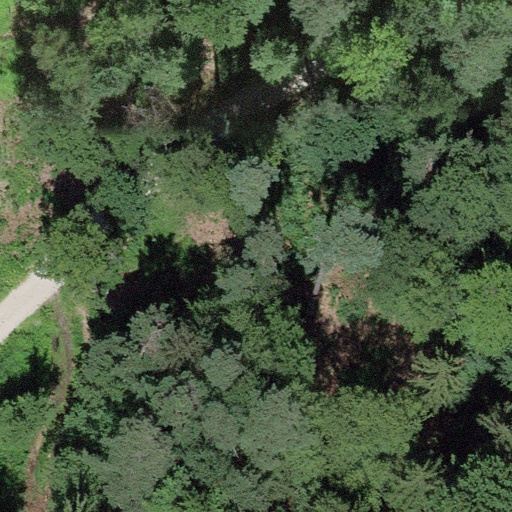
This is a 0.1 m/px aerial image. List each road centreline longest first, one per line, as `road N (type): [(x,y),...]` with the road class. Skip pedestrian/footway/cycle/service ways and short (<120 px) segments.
road 1 (track): [(0,274),(232,97),(413,0)]
road 2 (track): [(232,97),(90,0)]
